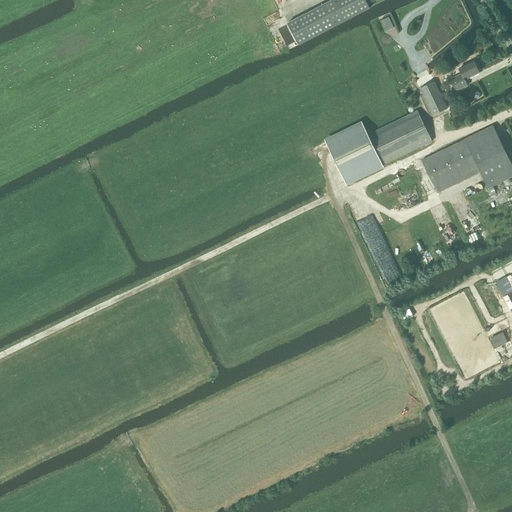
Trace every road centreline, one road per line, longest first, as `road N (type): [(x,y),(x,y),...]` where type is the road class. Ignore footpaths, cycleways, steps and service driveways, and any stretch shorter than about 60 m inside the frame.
road 1 (track): [(338,194),(0,355)]
road 2 (track): [(334,196),(474,511)]
